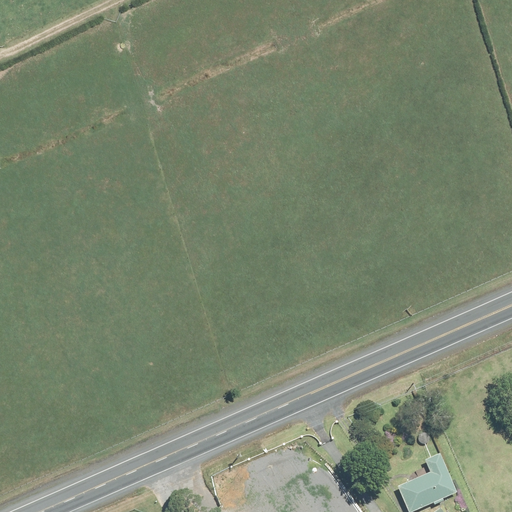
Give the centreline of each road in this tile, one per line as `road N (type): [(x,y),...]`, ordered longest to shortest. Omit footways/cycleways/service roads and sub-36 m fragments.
road 1 (secondary): [(511,305),(42,511)]
road 2 (track): [(0,62),(128,0)]
